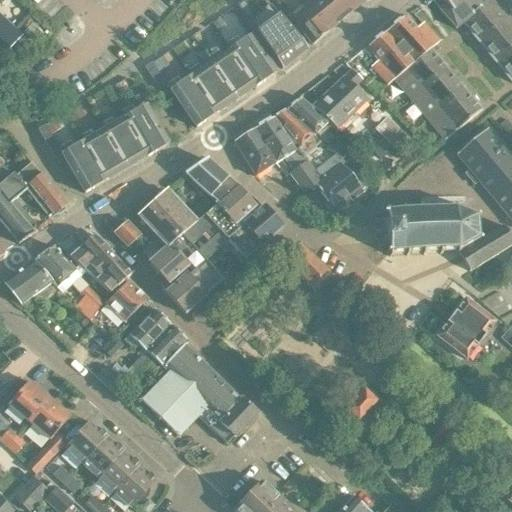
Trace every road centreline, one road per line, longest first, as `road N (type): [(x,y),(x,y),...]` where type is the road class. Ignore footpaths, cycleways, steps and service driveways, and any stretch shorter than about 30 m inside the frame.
road 1 (residential): [(0,310),(195,493)]
road 2 (tertiary): [(211,140),(0,269)]
road 3 (residential): [(195,493),(285,425),(193,335)]
road 4 (tertiary): [(395,0),(211,140)]
road 5 (residential): [(431,157),(342,235),(298,233)]
road 6 (residential): [(193,335),(298,233)]
road 7 (residential): [(298,233),(211,140)]
